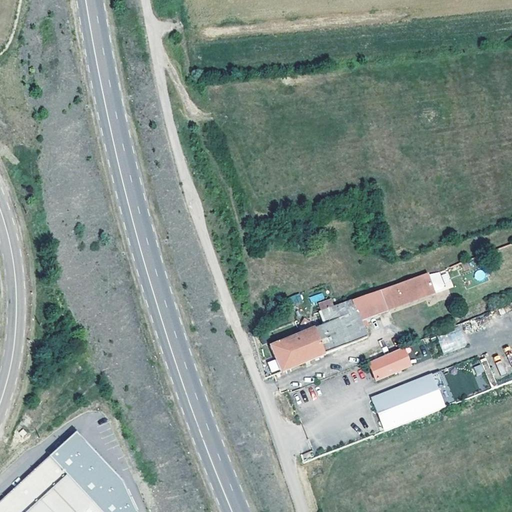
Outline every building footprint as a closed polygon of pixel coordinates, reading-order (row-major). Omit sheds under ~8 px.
[(437,270),(427,273),(434,288),(441,285),(442,282),(437,270)] [(359,318),(435,292),(434,288),(427,273),(333,307),(321,312),(318,313),(323,324),(270,346),(281,372),(367,337),(359,318)] [(300,292),(288,297),(291,305),(303,300),(300,292)] [(311,302),(324,299),(323,293),(310,296),(311,302)] [(331,300),(318,305),(321,312),(333,307),(331,300)] [(461,327),(437,335),(443,354),(467,346),(461,327)] [(266,334),(259,337),(262,343),(268,341),(266,334)] [(404,347),(369,362),(376,378),(410,364),(404,347)] [(267,362),(271,372),(279,369),(275,359),(267,362)] [(499,375),(505,373),(503,362),(497,363),(499,375)] [(481,363),(473,367),(476,375),(485,372),(481,363)] [(386,430),(445,407),(432,374),(373,397),(386,430)] [(77,431),(0,501),(0,511),(137,511),(125,482),(77,431)]
